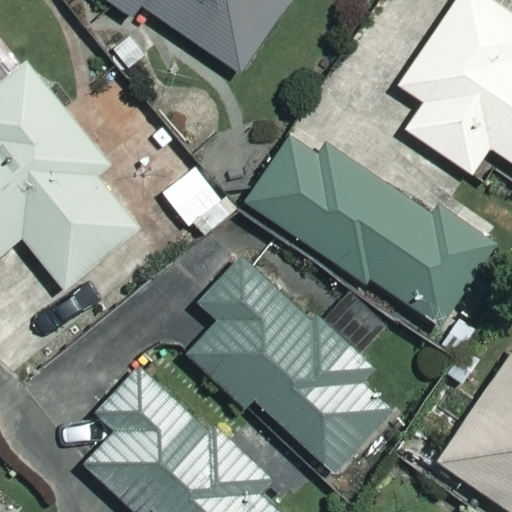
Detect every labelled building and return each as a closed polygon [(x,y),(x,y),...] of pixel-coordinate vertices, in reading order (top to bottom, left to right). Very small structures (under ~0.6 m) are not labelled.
[(115,0),(142,19),(152,6),(244,72),(296,0),(115,0)] [(511,11),(495,0),(468,0),(409,87),(435,105),(416,132),(482,177),(500,149),(511,157),(511,11)] [(160,221),(35,67),(0,95),(0,261),(31,236),(74,290),(160,221)] [(502,247),(310,123),(257,205),(450,329),(502,247)] [(236,210),(202,169),(169,196),(202,237),(236,210)] [(406,401),(249,261),(210,305),(229,322),(199,356),(254,406),(262,397),(344,471),(406,401)] [(511,511),(511,349),(434,463),(506,511),(511,511)] [(273,473),(152,366),(108,416),(126,432),(94,469),(142,511),(157,511),(159,510),(161,511),(302,511),(266,480),(273,473)]
